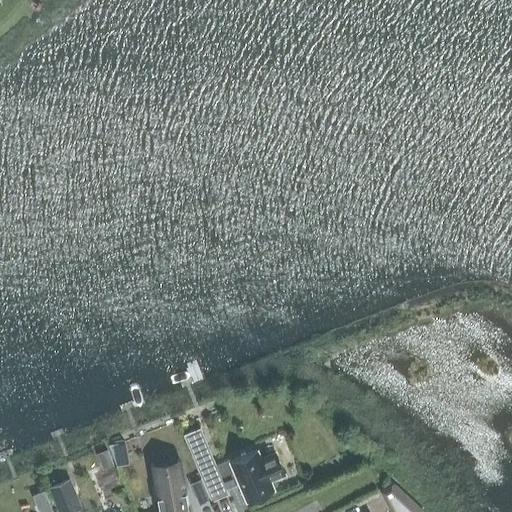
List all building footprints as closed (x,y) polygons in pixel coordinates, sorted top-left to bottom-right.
[(183,435),(192,457),(200,453),(191,431),(183,435)] [(96,454),(103,469),(113,465),(107,449),(96,454)] [(273,490),(269,480),(283,474),(275,453),(260,460),(256,450),(230,461),(229,459),(215,465),(225,488),(238,483),(246,502),(273,490)] [(152,463),(150,463),(158,511),(187,511),(178,458),(176,459),(176,463),(153,467),(152,463)] [(70,511),(80,508),(68,478),(48,486),(58,511),(70,511)] [(202,485),(192,489),(198,505),(208,501),(202,485)] [(394,511),(418,511),(403,498),(391,486),(383,490),(394,511)]
